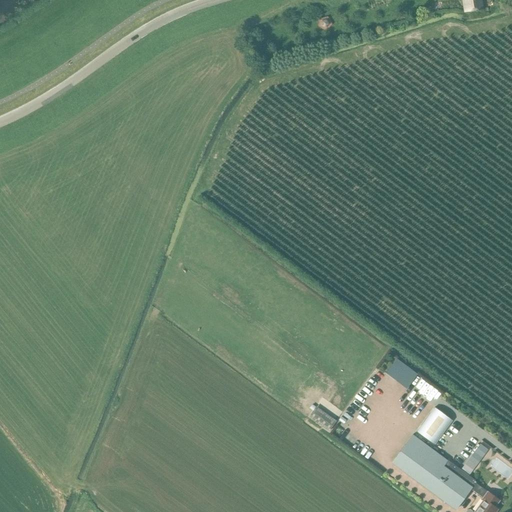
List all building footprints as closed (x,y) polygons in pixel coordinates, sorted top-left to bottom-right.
[(462,0),(465,12),(482,9),(480,0),(462,0)] [(319,19),(318,28),(326,31),(332,24),(328,17),(319,19)] [(390,364),(384,376),(409,387),(414,375),(390,364)] [(329,430),(337,419),(317,404),(309,415),(329,430)] [(434,407),(416,432),(434,445),(452,420),(434,407)] [(495,511),(498,510),(495,507),(499,501),(474,482),(475,481),(447,460),(413,434),(391,463),(426,488),(456,510),(471,489),(483,497),(482,499),(484,500),(475,511),(473,511),(470,510),(467,510),(465,511),(495,511)]
